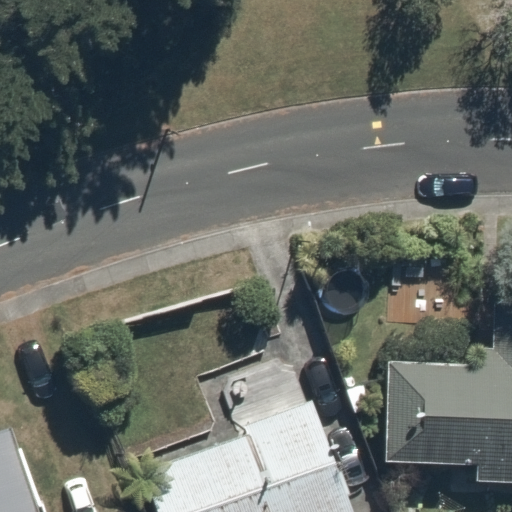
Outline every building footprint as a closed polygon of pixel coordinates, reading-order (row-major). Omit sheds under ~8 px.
[(297,0),(235,0),(215,4),(234,95),(314,79),(297,0)] [(369,0),(317,0),(326,65),(376,59),(369,0)] [(379,450),(474,455),(473,468),(511,470),(511,256),(501,256),(496,334),(482,333),(481,347),(386,342),(379,450)] [(322,511),(321,507),(357,495),(296,322),(260,335),(268,358),(220,375),(237,422),(154,452),(160,468),(145,473),(158,511),(322,511)] [(0,511),(59,511),(58,506),(43,510),(16,419),(0,423),(0,511)]
